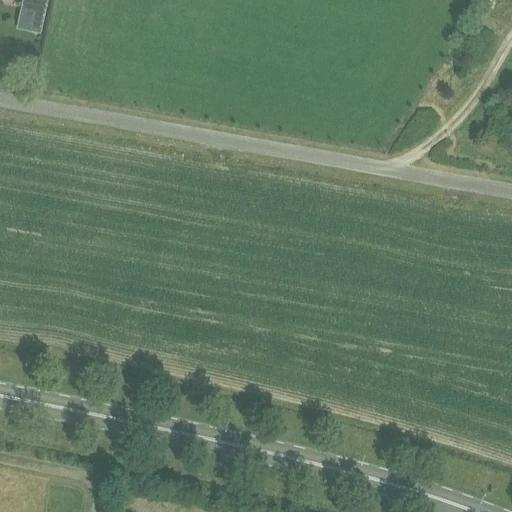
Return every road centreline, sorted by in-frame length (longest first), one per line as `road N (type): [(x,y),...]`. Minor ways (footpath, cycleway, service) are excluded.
road 1 (unclassified): [(0,99),(511,192)]
road 2 (secondary): [(474,511),(264,451),(0,396)]
road 3 (track): [(392,170),(465,109),(511,34)]
